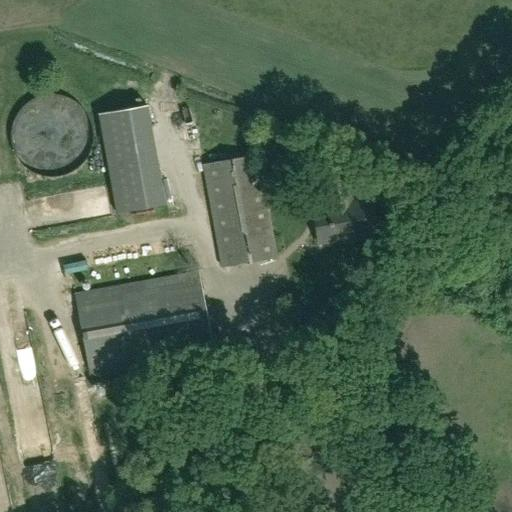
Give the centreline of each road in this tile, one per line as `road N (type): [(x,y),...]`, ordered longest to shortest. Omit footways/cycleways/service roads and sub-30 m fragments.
road 1 (unclassified): [(145,511),(339,317),(511,191)]
road 2 (track): [(286,373),(381,511)]
